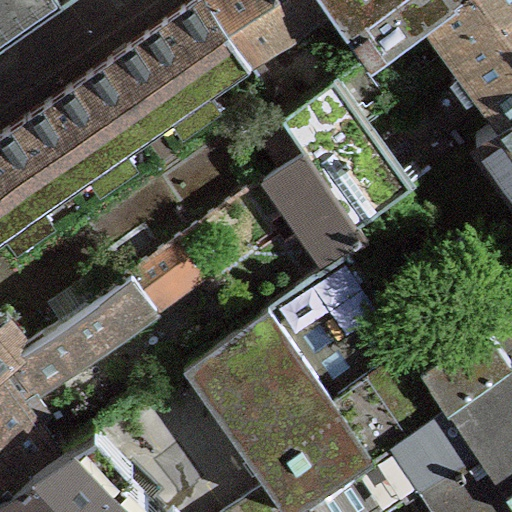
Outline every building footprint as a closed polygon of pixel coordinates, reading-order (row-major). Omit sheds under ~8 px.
[(0,0),(0,37),(30,16),(31,17),(55,0),(0,0)] [(25,112),(70,177),(249,54),(212,0),(186,0),(116,49),(27,111),(25,112)] [(212,0),(249,54),(325,0),(212,0)] [(338,0),(371,47),(429,4),(434,0),(338,0)] [(506,109),(511,104),(511,0),(434,0),(429,4),(459,45),(506,109)] [(371,47),(283,111),(307,146),(356,219),(422,171),(413,158),(402,166),(365,114),(459,45),(429,4),(371,47)] [(511,104),(506,109),(477,130),(511,177),(511,104)] [(0,224),(70,177),(25,112),(0,129),(0,224)] [(265,175),(326,261),(347,246),(366,233),(356,219),(307,146),(265,175)] [(193,272),(198,268),(178,237),(19,347),(18,346),(0,360),(0,480),(30,459),(58,443),(37,414),(45,408),(46,408),(47,408),(48,407),(47,405),(46,405),(45,405),(32,386),(32,384),(59,367),(59,368),(121,327),(121,328),(156,303),(153,299),(193,271),(193,272)] [(268,478),(215,511),(280,511),(309,494),(309,495),(449,400),(422,359),(406,335),(407,334),(347,246),(326,261),(184,361),(186,363),(187,362),(268,478)] [(480,317),(422,359),(449,400),(452,398),(482,443),(511,487),(511,353),(511,354),(507,348),(511,343),(511,262),(468,294),(467,293),(465,295),(480,316),(480,317)] [(0,360),(18,346),(0,323),(0,360)] [(377,511),(410,491),(409,490),(482,443),(452,398),(449,400),(309,495),(309,494),(280,511),(377,511)] [(165,511),(84,428),(58,443),(30,459),(0,480),(0,511),(165,511)] [(511,511),(511,487),(482,443),(409,490),(410,491),(418,504),(435,493),(443,498),(453,511),(511,511)]
